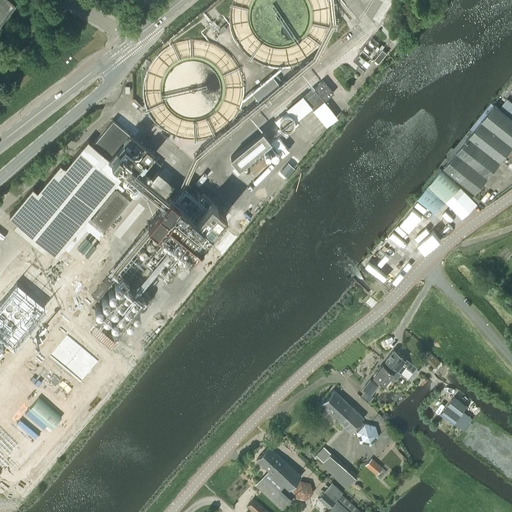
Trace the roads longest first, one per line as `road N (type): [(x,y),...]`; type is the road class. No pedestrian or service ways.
road 1 (unclassified): [(511,196),(310,365),(170,511)]
road 2 (unclassified): [(0,179),(107,86),(131,50),(126,43)]
road 3 (secondary): [(126,43),(0,142)]
